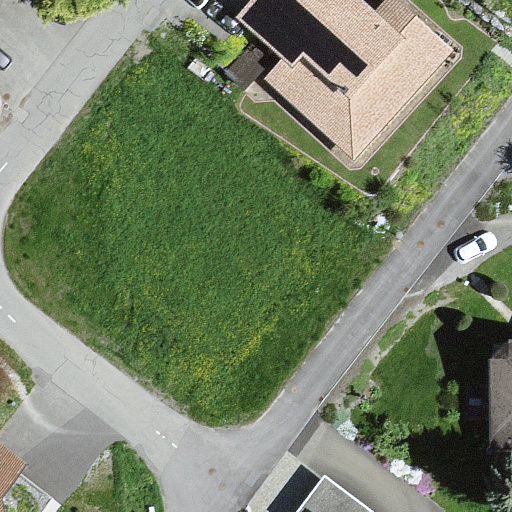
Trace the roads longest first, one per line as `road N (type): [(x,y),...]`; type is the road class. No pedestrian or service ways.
road 1 (residential): [(229,489),(511,125)]
road 2 (residential): [(0,307),(229,489)]
road 3 (residential): [(138,0),(0,186)]
